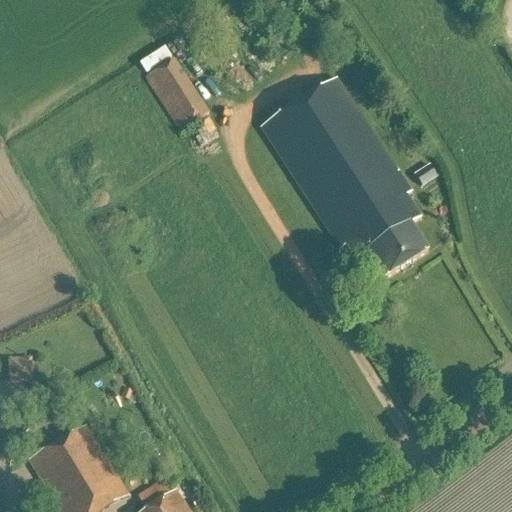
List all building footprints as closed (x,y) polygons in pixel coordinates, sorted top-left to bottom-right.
[(169,48),(142,64),(148,75),(176,59),(169,48)] [(178,60),(148,80),(185,135),(215,116),(178,60)] [(384,283),(426,255),(409,229),(419,223),(405,200),(410,196),(336,83),(261,132),(340,253),(345,250),(360,260),(366,256),(384,283)] [(429,168),(413,178),(420,188),(435,179),(429,168)] [(37,358),(12,358),(12,383),(36,384),(37,358)] [(57,511),(107,511),(128,499),(87,430),(29,464),(57,511)] [(186,511),(175,495),(148,511),(186,511)]
